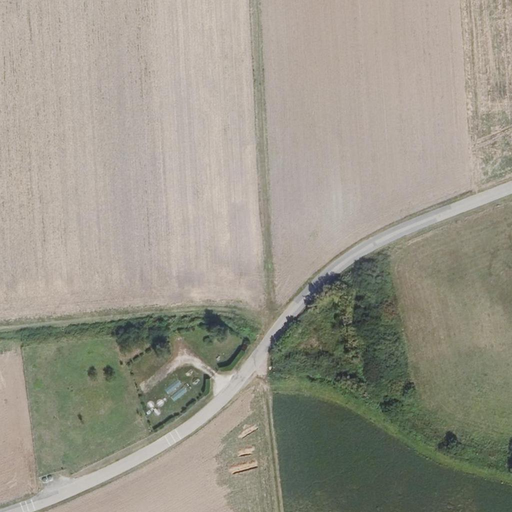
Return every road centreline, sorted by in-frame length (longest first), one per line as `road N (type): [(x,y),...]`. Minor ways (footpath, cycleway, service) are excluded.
road 1 (tertiary): [(18,511),(114,470),(215,401),(266,333),(351,251),(511,186)]
road 2 (track): [(266,333),(244,0)]
